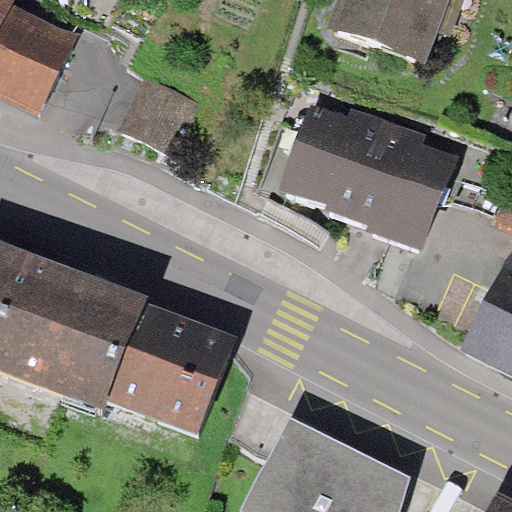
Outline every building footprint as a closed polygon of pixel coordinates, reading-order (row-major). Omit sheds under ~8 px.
[(0,0),(0,107),(34,124),(74,44),(9,12),(15,0),(0,0)] [(429,67),(438,39),(450,43),(464,0),(340,0),(329,34),(429,67)] [(112,139),(168,164),(193,107),(137,82),(112,139)] [(367,240),(420,258),(454,159),(418,147),(422,137),(356,114),(354,121),(317,109),(306,141),(285,134),(264,194),(322,213),(320,219),(369,235),(367,240)] [(511,250),(457,359),(511,386),(511,250)] [(0,388),(99,426),(103,414),(193,448),(233,344),(0,256),(0,388)] [(248,511),(400,511),(404,500),(286,437),(248,511)]
